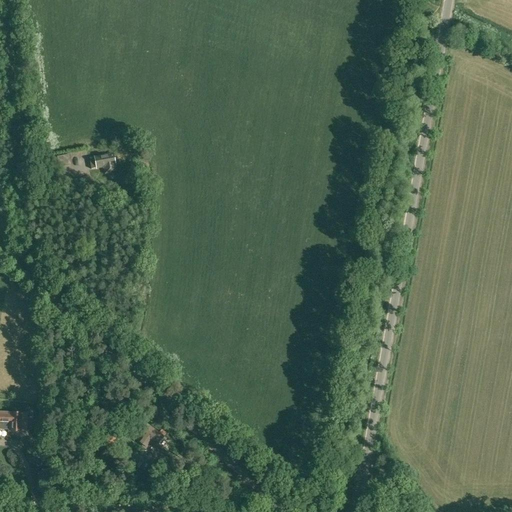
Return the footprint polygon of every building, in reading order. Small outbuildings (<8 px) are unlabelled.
[(112,153),(89,158),(91,169),(103,166),(104,168),(105,173),(115,171),(114,164),(112,153)] [(71,164),(69,155),(57,157),(59,167),(71,164)] [(0,428),(10,430),(10,431),(12,431),(14,432),(17,433),(19,432),(21,432),(21,431),(26,431),(27,414),(11,413),(11,414),(0,412),(0,428)] [(152,444),(160,434),(148,425),(136,440),(146,447),(150,442),(152,444)] [(112,449),(116,443),(108,437),(103,443),(112,449)]
